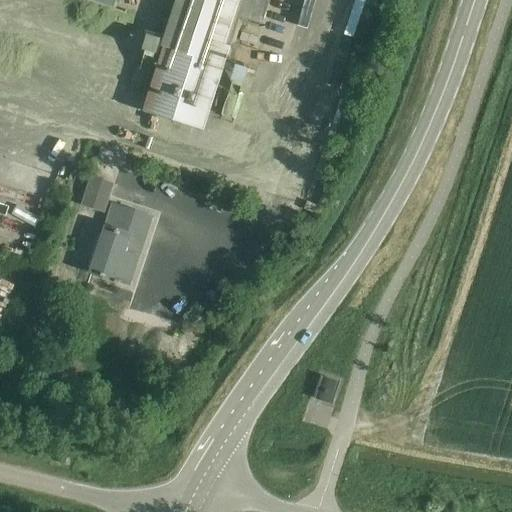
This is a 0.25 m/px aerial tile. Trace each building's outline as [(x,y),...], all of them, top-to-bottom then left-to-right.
[(262,25),(270,0),(179,0),(143,111),(203,130),(239,17),(262,25)] [(165,42),(165,26),(152,26),(153,42),(165,42)] [(238,71),(251,75),(256,57),(243,53),(238,71)] [(316,122),(326,124),(332,92),(321,90),(316,122)] [(101,212),(111,183),(88,175),(79,204),(101,212)] [(317,206),(307,202),(304,210),(314,213),(317,206)] [(127,285),(149,217),(111,204),(89,272),(127,285)] [(7,235),(30,243),(40,213),(16,206),(7,235)] [(326,400),(333,378),(319,374),(312,396),(326,400)]
